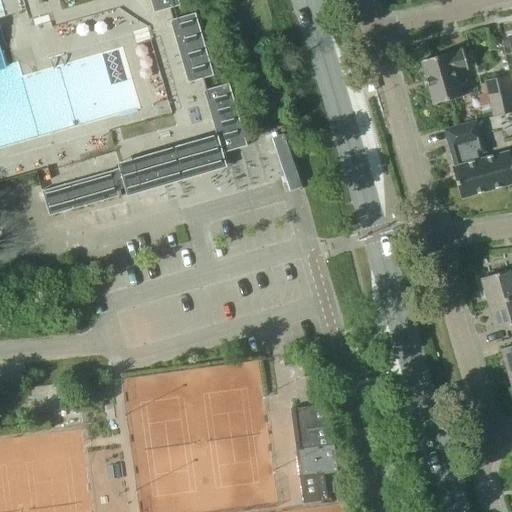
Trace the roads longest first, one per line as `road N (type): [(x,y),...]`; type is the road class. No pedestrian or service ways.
road 1 (primary): [(456,511),(304,0)]
road 2 (unclassified): [(0,353),(106,343),(122,362),(323,303)]
road 3 (residential): [(429,244),(372,34)]
road 4 (residential): [(489,440),(429,244)]
road 5 (residential): [(372,34),(511,0)]
